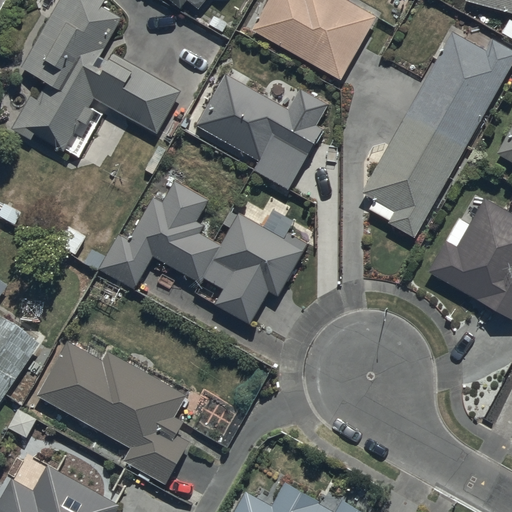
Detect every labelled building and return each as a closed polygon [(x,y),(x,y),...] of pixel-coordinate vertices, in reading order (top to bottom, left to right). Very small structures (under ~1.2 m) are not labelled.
[(104,0),(60,0),(21,68),(43,80),(15,130),(32,140),(35,134),(64,151),(80,122),(88,126),(96,112),(88,108),(94,97),(158,133),(181,93),(114,55),(109,64),(100,59),(122,19),(100,7),(104,0)] [(161,0),(163,2),(164,0),(167,0),(180,10),(188,0),(201,10),(208,0),(161,0)] [(270,0),(253,31),(342,81),(377,17),(346,0),(270,0)] [(511,0),(466,0),(466,3),(511,15),(511,0)] [(409,113),(469,146),(511,69),(511,51),(492,40),(485,52),(454,35),(409,113)] [(289,113),(226,77),(199,125),(260,160),(253,172),(288,192),(323,130),(316,126),(329,105),(302,90),(289,113)] [(469,146),(409,113),(363,192),(376,199),(368,213),(415,239),(469,146)] [(511,130),(498,156),(511,163),(511,130)] [(204,277),(221,247),(201,234),(206,226),(199,222),(211,203),(176,181),(162,203),(155,199),(130,240),(120,233),(99,267),(135,289),(155,257),(199,285),(204,278),(204,277)] [(460,220),(428,272),(511,319),(511,203),(505,213),(485,200),(469,226),(460,220)] [(231,230),(221,247),(204,277),(224,289),(214,304),(250,326),(272,291),(279,296),(311,246),(288,232),(282,240),(240,214),(239,217),(230,212),(222,224),(231,230)] [(0,301),(10,286),(0,279),(0,301)] [(0,403),(39,344),(0,318),(0,403)] [(89,334),(80,349),(68,343),(38,396),(132,447),(124,462),(166,485),(189,443),(176,436),(183,422),(175,418),(187,395),(117,356),(120,351),(89,334)] [(0,511),(118,511),(121,507),(48,468),(36,490),(11,477),(0,497),(0,511)] [(244,493),(233,511),(359,511),(341,502),(336,511),(284,484),(271,508),(244,493)]
